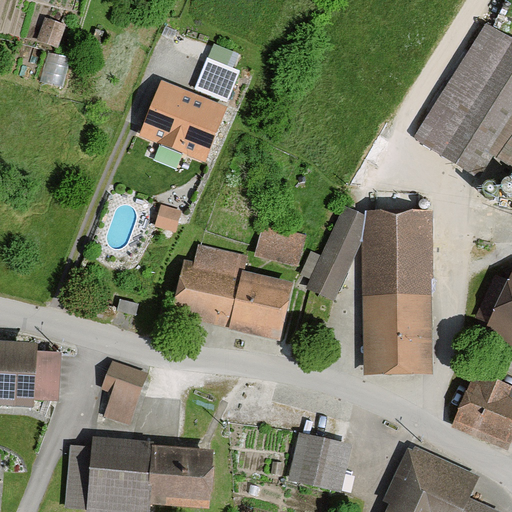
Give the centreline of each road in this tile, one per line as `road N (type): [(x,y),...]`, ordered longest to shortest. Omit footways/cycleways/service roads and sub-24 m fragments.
road 1 (unclassified): [(105,339),(301,373),(379,400),(511,471)]
road 2 (residential): [(28,511),(105,339)]
road 3 (track): [(478,0),(401,133)]
